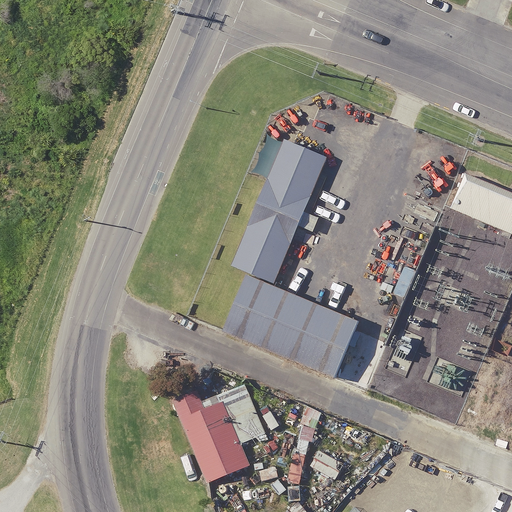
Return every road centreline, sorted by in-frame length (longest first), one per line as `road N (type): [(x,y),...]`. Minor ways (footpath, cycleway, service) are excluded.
road 1 (secondary): [(212,0),(91,297),(76,405),(78,456),(93,511)]
road 2 (unclassified): [(321,0),(511,78)]
